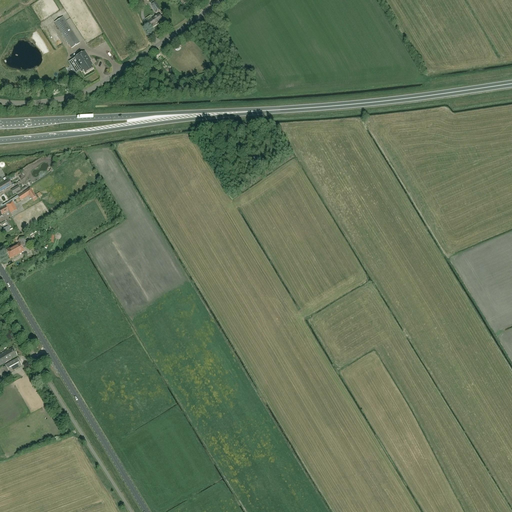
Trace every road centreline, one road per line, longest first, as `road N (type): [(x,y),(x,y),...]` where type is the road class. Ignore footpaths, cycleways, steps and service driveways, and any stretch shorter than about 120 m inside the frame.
road 1 (trunk): [(217,113),(511,84)]
road 2 (tertiary): [(146,511),(0,268)]
road 3 (unclassified): [(0,102),(84,91),(221,0)]
road 4 (trunk): [(0,140),(217,113)]
road 5 (trunk): [(217,113),(0,123)]
